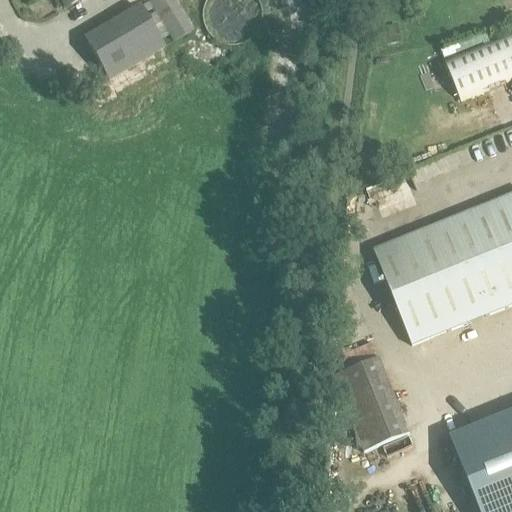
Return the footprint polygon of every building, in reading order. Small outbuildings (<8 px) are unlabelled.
[(60,0),(66,11),(83,0),(60,0)] [(156,0),(149,5),(173,45),(195,33),(175,0),(156,0)] [(83,41),(110,85),(166,51),(140,7),(83,41)] [(382,36),(385,48),(402,44),(399,32),(382,36)] [(511,35),(445,64),(461,104),(511,83),(511,35)] [(511,198),(374,254),(413,350),(511,309),(511,198)] [(331,380),(359,457),(406,440),(378,363),(331,380)] [(511,511),(511,417),(450,443),(477,511),(511,511)]
